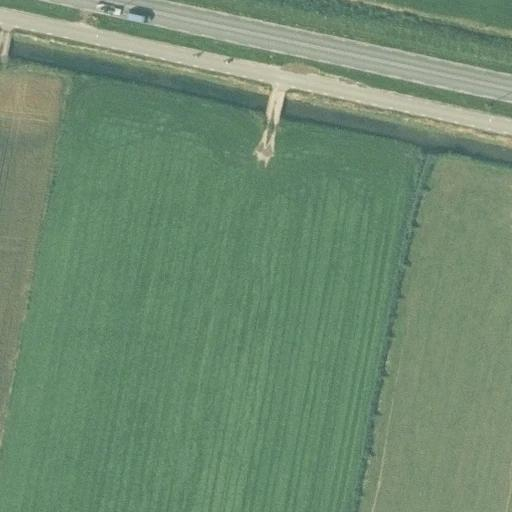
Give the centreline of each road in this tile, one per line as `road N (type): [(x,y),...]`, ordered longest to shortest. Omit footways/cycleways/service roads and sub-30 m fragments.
road 1 (unclassified): [(511,130),(0,17)]
road 2 (secondary): [(511,91),(100,0)]
